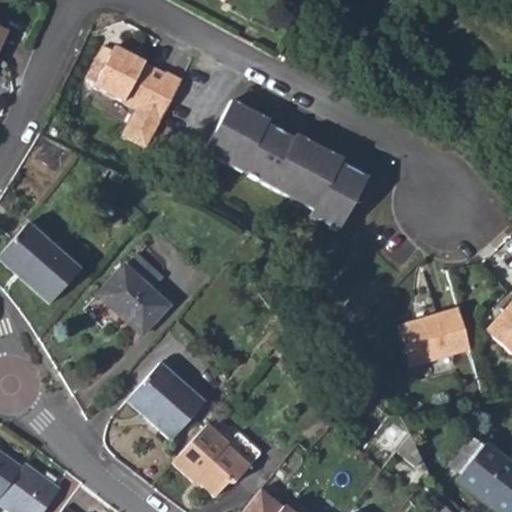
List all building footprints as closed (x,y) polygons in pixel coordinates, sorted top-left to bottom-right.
[(106,44),(94,66),(103,71),(115,49),(106,44)] [(146,146),(183,81),(168,72),(167,74),(117,46),(115,49),(103,71),(94,66),(88,76),(97,81),(95,84),(137,107),(123,133),(146,146)] [(234,102),(205,153),(314,213),(311,218),(338,233),(367,182),(340,166),(343,162),(296,137),(294,141),(266,126),(268,121),(234,102)] [(0,262),(48,304),(78,270),(27,223),(0,252),(0,262)] [(125,268),(151,291),(163,277),(137,254),(125,268)] [(139,336),(167,305),(151,291),(125,268),(122,265),(95,296),(139,336)] [(511,299),(484,339),(511,358),(511,299)] [(410,366),(468,349),(454,305),(396,323),(410,366)] [(169,441),(201,404),(157,364),(124,401),(169,441)] [(225,439),(205,422),(169,464),(189,480),(194,475),(201,481),(214,491),(223,480),(233,480),(238,473),(233,469),(241,459),(222,443),(225,439)] [(490,511),(509,511),(511,509),(511,469),(504,464),(481,446),(452,483),(490,511)] [(0,494),(19,469),(0,455),(0,494)] [(233,469),(238,473),(246,463),(241,459),(233,469)] [(41,478),(22,465),(19,469),(0,494),(0,508),(5,511),(39,511),(56,490),(51,486),(41,478)] [(41,478),(51,486),(55,480),(46,472),(41,478)] [(189,480),(197,487),(201,481),(194,475),(189,480)] [(294,511),(284,511),(256,489),(238,511),(307,511),(300,506),(294,511)]
